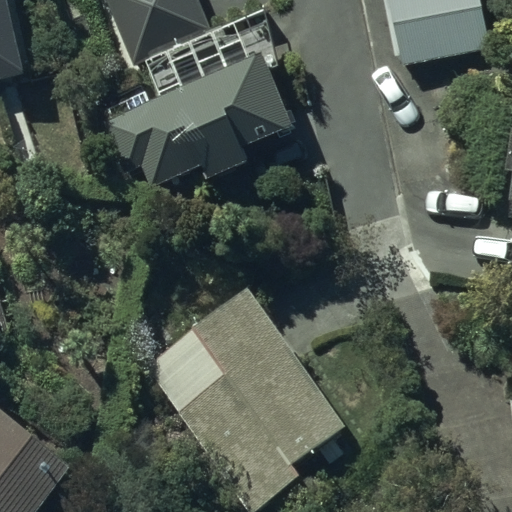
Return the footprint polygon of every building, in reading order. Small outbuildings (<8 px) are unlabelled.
[(9,0),(0,0),(0,91),(27,86),(9,0)] [(103,0),(133,73),(212,41),(195,0),(103,0)] [(479,0),(387,0),(402,74),(492,53),(479,0)] [(233,43),(146,78),(158,110),(105,131),(124,180),(142,174),(150,197),(200,177),(206,194),(247,177),(242,164),(291,144),(262,70),(246,76),(233,43)] [(345,448),(246,306),(148,373),(243,511),(269,511),(299,491),(294,484),(345,448)] [(0,430),(0,511),(57,511),(78,489),(6,428),(2,432),(0,430)]
